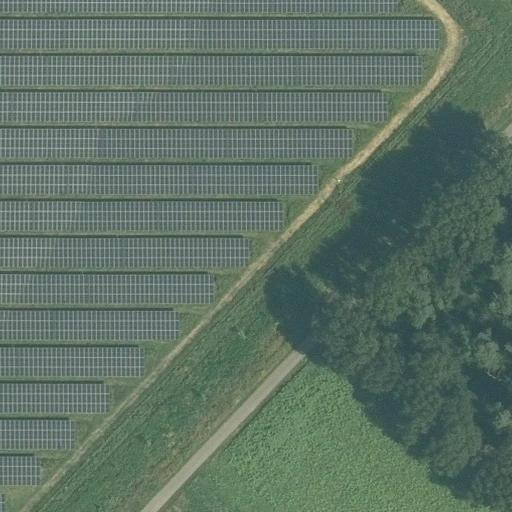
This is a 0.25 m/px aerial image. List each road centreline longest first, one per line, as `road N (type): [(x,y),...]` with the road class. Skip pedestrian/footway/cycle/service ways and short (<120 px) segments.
road 1 (track): [(319,338),(511,136)]
road 2 (track): [(319,338),(497,511)]
road 3 (unclassified): [(151,511),(319,338)]
